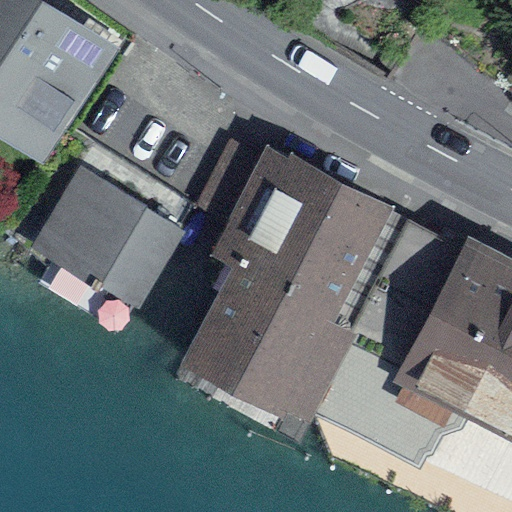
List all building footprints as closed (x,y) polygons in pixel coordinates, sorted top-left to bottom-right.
[(70,0),(0,0),(0,136),(34,159),(119,32),(70,0)] [(220,219),(256,154),(227,138),(191,204),(220,219)] [(221,245),(242,259),(221,298),(196,345),(278,390),(319,314),(328,318),(386,208),(388,205),(285,151),(282,157),(260,145),(256,154),(220,219),(230,225),(221,245)] [(180,226),(100,177),(57,249),(103,278),(136,298),(180,226)] [(511,501),(511,260),(464,235),(461,241),(447,234),(444,239),(386,208),(328,318),(319,314),(278,390),(416,468),(421,460),(511,501)]
